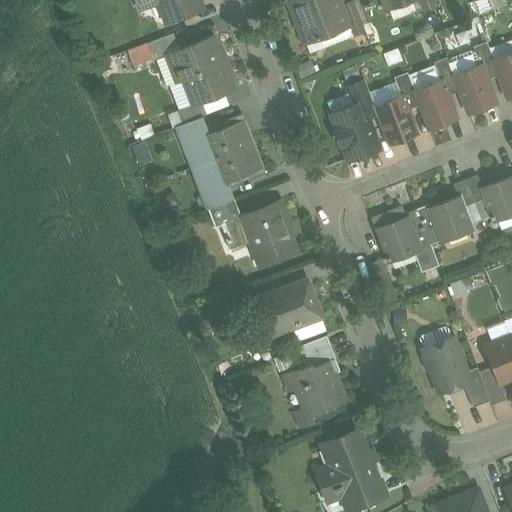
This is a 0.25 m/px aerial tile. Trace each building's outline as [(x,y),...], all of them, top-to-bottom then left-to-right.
[(138,0),(141,5),(143,4),(141,0),(159,0),(168,21),(171,20),(169,17),(199,5),(201,8),(202,8),(199,0),(138,0)] [(341,0),(290,0),(306,40),(316,36),(318,39),(321,38),(319,34),(349,23),(350,22),(343,4),(341,0)] [(366,31),(354,0),(352,0),(343,4),(350,22),(349,23),(354,36),(366,31)] [(173,32),(149,41),(154,54),(178,44),(173,32)] [(213,35),(168,53),(178,81),(185,78),(224,63),(213,35)] [(494,58),(487,41),(474,46),(476,51),(481,63),(482,63),(488,79),(500,74),(494,58)] [(472,50),(452,57),(450,62),(455,73),(481,63),(476,51),(475,52),(472,50)] [(511,51),(494,58),(500,74),(509,97),(511,96),(511,51)] [(450,62),(448,56),(434,61),(441,79),(442,78),(448,94),(461,89),(450,62)] [(224,63),(185,78),(194,104),(195,104),(202,101),(234,89),(224,63)] [(481,63),(455,73),(461,89),(470,113),(497,102),(488,79),(482,63),(481,63)] [(415,89),(408,71),(395,76),(402,94),(409,109),(421,105),(415,89)] [(366,78),(347,86),(354,104),(361,101),(367,116),(378,112),(375,104),(366,78)] [(441,79),(415,89),(421,105),(430,128),(457,117),(448,94),(442,78),(441,79)] [(402,94),(375,104),(378,112),(390,143),(417,133),(409,109),(402,94)] [(194,104),(177,110),(182,123),(203,115),(207,113),(202,101),(195,104),(194,104)] [(354,104),(332,113),(338,127),(335,129),(342,145),(344,143),(350,158),(379,148),(367,116),(361,101),(354,104)] [(207,126),(181,137),(193,166),(255,142),(243,112),(207,126)] [(182,123),(176,125),(181,137),(207,126),(203,115),(182,123)] [(255,142),(193,166),(204,196),(230,186),(266,172),(255,142)] [(483,186),(482,187),(486,197),(493,214),(491,215),(492,217),(493,216),(493,217),(511,209),(511,169),(509,171),(511,176),(483,186)] [(483,186),(478,174),(466,178),(475,201),(486,197),(482,187),(483,186)] [(466,178),(454,183),(459,197),(460,196),(464,206),(475,201),(466,178)] [(230,186),(204,196),(209,207),(234,197),(230,186)] [(459,197),(431,207),(430,203),(417,208),(431,243),(472,227),(464,206),(460,196),(459,197)] [(241,214),(234,197),(209,207),(216,226),(222,224),(242,216),(241,214)] [(277,200),(241,214),(242,216),(222,224),(231,249),(251,241),(261,265),(296,250),(277,200)] [(402,206),(374,217),(378,228),(406,217),(405,213),(402,206)] [(417,208),(405,213),(406,217),(378,228),(390,259),(414,249),(422,270),(439,264),(431,243),(417,208)] [(398,299),(382,257),(369,263),(385,304),(398,299)] [(308,279),(258,298),(272,333),(302,322),(301,320),(321,313),(308,279)] [(325,334),(298,344),(306,365),(326,357),(328,361),(335,359),(325,334)] [(511,337),(511,334),(485,344),(493,365),(499,383),(500,382),(511,377),(511,337)] [(453,335),(424,347),(425,351),(423,356),(428,368),(433,371),(441,391),(464,382),(470,380),(466,370),(453,335)] [(277,355),(281,370),(303,365),(300,350),(277,355)] [(306,365),(283,374),(289,390),(298,386),(309,415),(329,407),(328,405),(344,399),(333,371),(332,371),(328,361),(326,357),(306,365)] [(499,383),(493,365),(479,370),(491,399),(492,403),(507,398),(500,382),(499,383)] [(478,366),(466,370),(470,380),(464,382),(473,406),(491,399),(479,370),(478,366)] [(359,429),(323,443),(331,464),(318,470),(325,489),(333,486),(334,488),(340,486),(344,495),(381,481),(381,479),(378,480),(374,469),(372,470),(363,447),(365,446),(359,429)] [(381,481),(344,495),(348,508),(386,493),(381,481)] [(475,491),(439,504),(442,511),(485,511),(484,508),(482,509),(475,491)]
